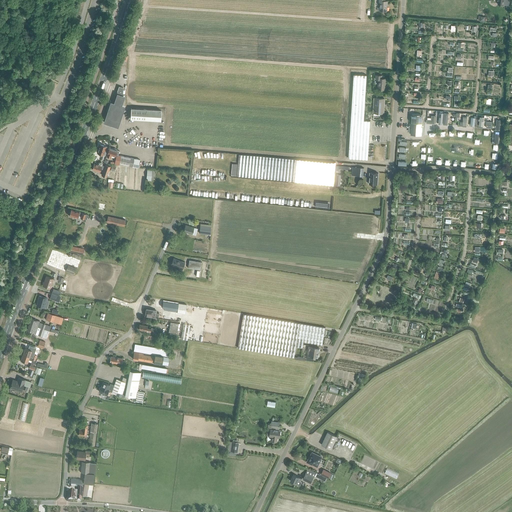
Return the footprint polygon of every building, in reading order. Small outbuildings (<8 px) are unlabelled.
[(385,0),(378,0),(379,3),(380,3),(380,6),(377,6),(377,10),(379,10),(387,11),(388,1),(385,0)] [(367,75),(354,74),(348,158),(368,160),(370,120),(364,119),(367,75)] [(385,85),(385,83),(386,78),(381,78),(382,75),(376,75),(375,79),(378,79),(378,89),(385,89),(385,85)] [(125,95),(117,92),(114,102),(111,101),(103,122),(118,127),(125,105),(122,104),(125,95)] [(384,105),(384,99),(374,98),(373,112),(374,112),(373,114),(380,115),(380,113),(383,113),(384,106),(383,106),(384,105)] [(160,120),(161,115),(161,110),(136,109),(131,108),(130,118),(160,120)] [(410,134),(421,135),(422,115),(412,114),(411,125),(409,125),(408,132),(411,132),(410,134)] [(99,147),(97,152),(100,154),(103,154),(106,155),(107,155),(106,156),(107,156),(109,150),(107,149),(108,148),(108,147),(107,147),(106,146),(102,145),(100,144),(99,147)] [(109,150),(107,156),(111,157),(111,155),(116,157),(117,155),(118,155),(119,151),(117,150),(116,150),(116,149),(114,148),(114,149),(110,147),(109,147),(108,147),(108,148),(107,149),(109,150)] [(333,184),(335,163),(258,155),(239,154),(237,176),(269,179),(333,184)] [(115,160),(115,164),(118,164),(119,165),(119,164),(120,164),(124,165),(132,166),(138,166),(140,159),(134,158),(124,156),(119,155),(117,155),(116,157),(116,159),(115,160)] [(102,165),(98,164),(94,163),(92,168),(92,169),(100,171),(101,168),(104,169),(102,175),(107,176),(110,166),(105,164),(105,166),(102,165)] [(363,176),(364,168),(352,167),(352,175),(363,176)] [(370,172),(369,184),(377,184),(377,182),(378,178),(378,176),(378,174),(378,173),(371,172),(370,172)] [(71,209),(70,212),(69,212),(69,213),(69,215),(77,218),(78,215),(81,216),(80,217),(84,218),(86,214),(82,213),(82,212),(75,210),(71,209)] [(192,234),(194,227),(185,225),(184,231),(192,234)] [(210,234),(210,226),(200,225),(199,233),(210,234)] [(171,264),(178,267),(182,269),(185,262),(181,261),(174,258),(173,258),(171,264),(171,265),(171,264)] [(200,270),(201,262),(189,260),(188,268),(200,270)] [(73,274),(75,268),(68,265),(66,271),(73,274)] [(43,286),(50,288),(53,279),(46,276),(44,282),(43,281),(42,284),(43,284),(43,286)] [(44,308),(45,303),(47,298),(39,296),(36,305),(44,308)] [(163,301),(154,300),(153,300),(152,306),(161,307),(160,309),(163,309),(162,319),(171,320),(180,322),(183,322),(186,304),(178,303),(178,304),(165,301),(163,300),(163,301)] [(300,323),(237,313),(186,304),(183,322),(181,339),(256,351),(294,357),(295,349),(296,346),(302,348),(303,342),(322,345),(325,327),(300,323)] [(159,313),(156,313),(156,310),(146,309),(145,316),(155,318),(158,318),(159,313)] [(44,330),(48,331),(49,331),(47,330),(44,329),(45,329),(49,330),(50,326),(46,325),(42,323),(39,323),(36,322),(37,320),(30,318),(28,324),(28,325),(44,330)] [(178,330),(180,323),(180,322),(171,320),(168,332),(170,332),(169,336),(177,338),(178,330)] [(28,325),(28,324),(26,330),(33,332),(33,330),(36,331),(35,334),(46,338),(48,331),(44,330),(28,325)] [(139,326),(138,328),(139,328),(139,329),(142,330),(146,330),(150,331),(150,333),(156,334),(157,329),(151,328),(147,327),(147,326),(143,325),(139,324),(139,325),(139,326)] [(156,347),(158,337),(144,335),(143,341),(142,345),(139,345),(135,344),(134,347),(134,351),(133,356),(132,358),(153,362),(162,364),(168,365),(170,350),(156,347)] [(25,348),(22,355),(35,359),(36,358),(35,358),(36,356),(34,355),(33,355),(33,354),(36,348),(30,346),(29,349),(27,348),(25,348)] [(307,356),(306,359),(314,361),(314,357),(318,357),(320,347),(308,346),(307,356)] [(22,355),(21,360),(27,362),(28,359),(32,360),(30,365),(28,368),(31,369),(34,370),(35,368),(35,367),(33,366),(35,359),(22,355)] [(137,365),(136,368),(139,368),(139,370),(141,370),(141,369),(166,373),(167,368),(142,364),(142,363),(140,363),(139,365),(137,365)] [(138,386),(139,379),(141,372),(130,370),(127,383),(116,379),(114,385),(112,390),(117,392),(116,395),(124,398),(125,396),(135,397),(136,398),(135,401),(142,402),(144,396),(144,392),(137,391),(138,387),(139,386),(138,386)] [(144,372),(143,377),(181,383),(182,378),(144,372)] [(22,388),(23,385),(25,380),(18,378),(17,381),(16,381),(13,379),(10,388),(21,392),(22,388)] [(151,389),(153,381),(146,380),(145,388),(151,389)] [(103,382),(101,386),(101,387),(100,387),(99,388),(99,389),(99,390),(99,391),(107,395),(109,389),(112,391),(112,390),(114,385),(110,383),(110,385),(103,382)] [(25,420),(29,403),(24,402),(19,419),(25,420)] [(82,429),(79,429),(78,435),(86,436),(88,425),(88,421),(83,420),(82,424),(82,429)] [(95,445),(98,423),(91,422),(89,444),(95,445)] [(280,437),(280,430),(279,430),(279,426),(271,425),(270,436),(272,436),(271,441),(277,442),(278,437),(280,437)] [(331,449),(332,447),(337,436),(332,434),(327,431),(325,437),(321,445),(331,449)] [(85,450),(85,451),(77,450),(76,458),(85,459),(85,455),(89,455),(89,452),(89,451),(85,450)] [(322,457),(312,452),(310,457),(309,457),(307,462),(312,464),(317,466),(322,457)] [(95,474),(96,463),(90,462),(82,461),(81,472),(85,473),(84,483),(93,484),(94,474),(95,474)] [(313,477),(314,475),(325,481),(327,478),(316,472),(308,468),(305,473),(313,477)] [(387,468),(385,474),(397,479),(399,473),(387,468)] [(323,469),(321,474),(328,477),(330,473),(323,469)] [(311,483),(313,477),(305,473),(303,479),(311,483)] [(294,483),(295,483),(300,485),(302,482),(300,481),(302,478),(293,474),(290,481),(294,482),(294,483)] [(69,491),(69,495),(68,499),(74,500),(77,500),(81,501),(82,493),(83,488),(78,488),(78,492),(75,492),(69,491)]
